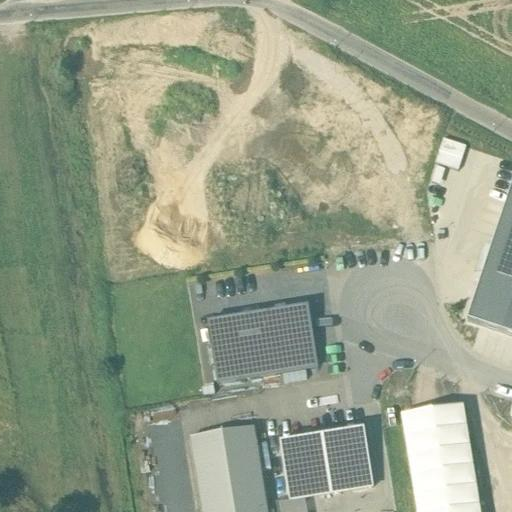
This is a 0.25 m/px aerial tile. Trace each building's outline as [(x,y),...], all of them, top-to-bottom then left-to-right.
[(443,140),(435,163),(459,171),(466,147),(443,140)] [(511,186),(466,323),(511,338),(511,186)] [(218,386),(313,370),(314,370),(317,370),(317,369),(307,310),(208,326),(218,386)] [(479,511),(462,408),(401,418),(415,511),(479,511)] [(201,511),(266,511),(253,430),(190,441),(201,511)] [(280,446),(281,454),(289,502),(373,489),(363,432),(280,446)] [(269,468),(265,446),(257,448),(261,469),(269,468)]
